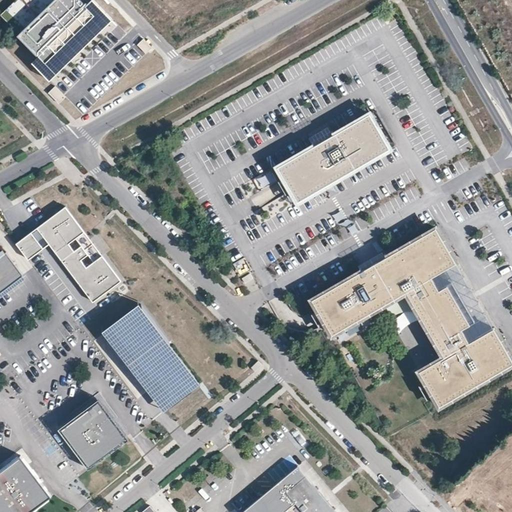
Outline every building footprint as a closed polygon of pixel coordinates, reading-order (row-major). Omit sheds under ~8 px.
[(0,15),(19,35),(55,0),(14,0),(0,14),(0,15)] [(60,56),(99,19),(87,6),(80,0),(55,0),(19,35),(38,54),(50,67),(57,60),(60,63),(64,60),(60,56)] [(64,60),(105,20),(89,3),(87,6),(99,19),(60,56),(64,60)] [(51,73),(60,63),(57,60),(50,67),(38,54),(35,57),(51,73)] [(389,147),(368,112),(334,132),(310,145),(276,165),(297,200),(389,147)] [(271,172),(255,180),(260,189),(276,181),(271,172)] [(121,280),(66,206),(38,227),(50,243),(93,301),(121,280)] [(459,262),(435,222),(306,296),(315,311),(312,312),(319,324),(322,322),(330,336),(404,294),(439,354),(414,368),(422,382),(419,383),(426,395),(429,394),(437,408),(511,364),(511,353),(493,321),(491,323),(466,337),(468,340),(492,325),(511,359),(511,361),(438,404),(418,369),(443,355),(405,289),(331,333),(311,297),(434,225),(455,261),(430,275),(431,277),(456,263),(459,262)] [(434,225),(311,297),(331,333),(405,289),(443,355),(418,369),(438,404),(511,361),(511,359),(492,325),(468,340),(466,337),(460,327),(472,320),(460,301),(450,281),(437,288),(431,277),(430,275),(455,261),(434,225)] [(38,227),(32,232),(44,248),(50,243),(38,227)] [(44,248),(32,232),(17,243),(29,259),(44,248)] [(0,292),(24,275),(6,252),(0,256),(0,292)] [(203,384),(142,302),(141,303),(201,385),(203,384)] [(201,385),(141,303),(104,329),(148,390),(151,388),(167,410),(201,385)] [(167,410),(151,388),(148,390),(165,411),(167,410)] [(129,436),(99,396),(59,426),(89,466),(129,436)] [(29,511),(51,496),(21,455),(6,466),(9,470),(0,476),(0,511),(29,511)] [(350,511),(310,463),(302,470),(337,511),(350,511)] [(337,511),(302,470),(298,465),(238,511),(337,511)] [(0,476),(9,470),(6,466),(0,470),(0,476)]
